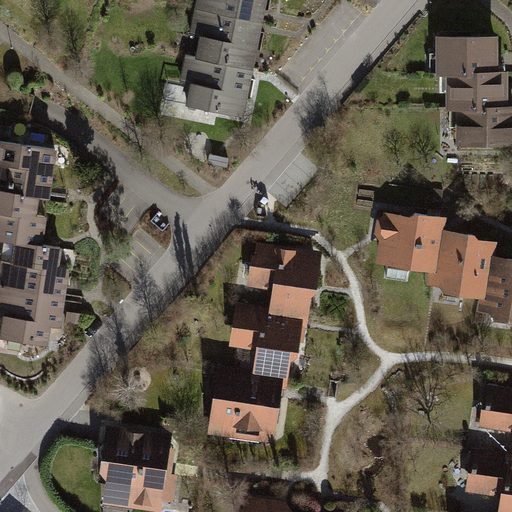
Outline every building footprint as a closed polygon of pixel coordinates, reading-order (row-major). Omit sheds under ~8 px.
[(272,0),(201,0),(200,8),(269,20),(272,0)] [(269,20),(200,8),(191,56),(261,68),(269,20)] [(505,69),(504,33),(443,34),(444,70),(505,69)] [(182,108),(252,120),(261,68),(191,56),(182,108)] [(511,104),(511,68),(505,69),(444,70),(444,106),(463,106),(511,104)] [(511,144),(511,104),(463,106),(464,146),(511,144)] [(62,144),(0,136),(0,184),(57,191),(62,144)] [(0,184),(0,232),(51,238),(57,191),(0,184)] [(450,214),(391,206),(383,260),(442,268),(448,227),(450,214)] [(499,256),(502,235),(448,227),(442,268),(440,286),(494,294),(499,256)] [(3,283),(71,290),(76,244),(8,236),(3,283)] [(324,252),(261,241),(253,284),(279,289),(276,308),(275,314),(311,320),(324,252)] [(511,318),(511,257),(499,256),(494,294),(491,316),(511,318)] [(3,283),(0,305),(0,337),(65,345),(71,290),(3,283)] [(265,352),(260,374),(299,381),(311,320),(275,314),(276,308),(241,302),(232,346),(265,352)] [(226,367),(213,433),(287,447),(299,381),(260,374),(226,367)] [(511,383),(506,382),(498,426),(511,428),(511,383)] [(171,511),(179,430),(109,423),(100,511),(116,511),(171,511)] [(509,493),(505,511),(511,511),(511,448),(485,443),(477,487),(509,493)] [(304,511),(306,502),(252,494),(249,511),(304,511)]
